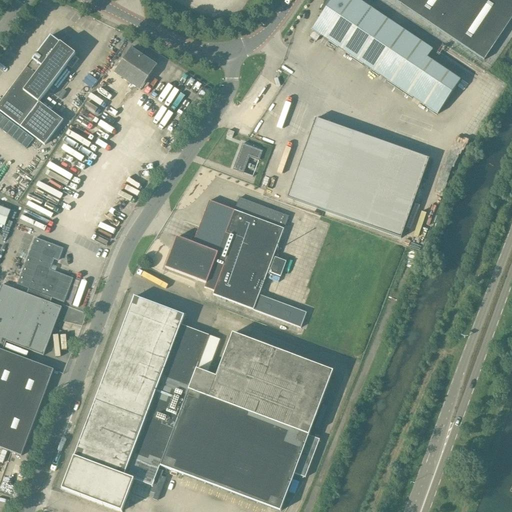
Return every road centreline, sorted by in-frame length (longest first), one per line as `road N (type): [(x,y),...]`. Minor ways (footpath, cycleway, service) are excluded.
road 1 (unclassified): [(229,52),(226,100),(129,245),(29,511)]
road 2 (secondary): [(511,241),(432,468)]
road 3 (secondary): [(432,468),(511,273)]
road 4 (unclassified): [(93,0),(194,51),(229,52)]
